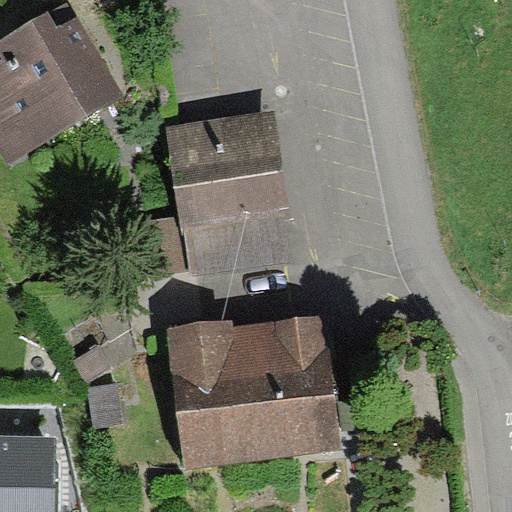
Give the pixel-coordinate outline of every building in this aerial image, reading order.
[(0,52),(5,61),(0,64),(0,139),(13,160),(97,109),(123,93),(69,3),(0,44),(0,52)] [(275,126),(173,137),(183,223),(138,228),(144,276),(192,271),(193,280),(292,269),(275,126)] [(330,325),(170,343),(187,483),(347,463),(337,387),(330,325)] [(125,433),(119,388),(87,393),(94,437),(106,435),(125,433)] [(0,511),(54,511),(56,448),(0,447),(0,511)]
